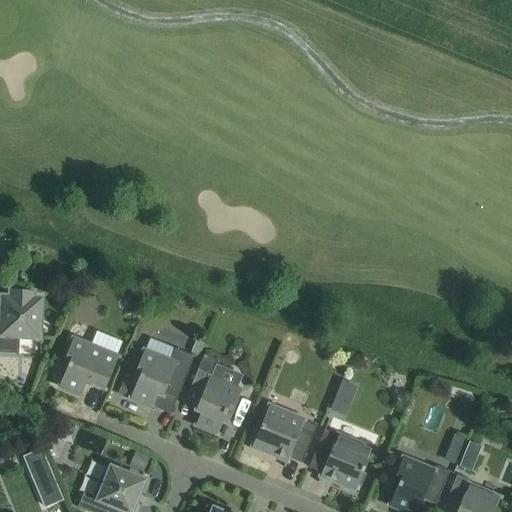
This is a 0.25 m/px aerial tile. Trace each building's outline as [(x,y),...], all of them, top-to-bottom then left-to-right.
[(19,341),(42,342),(44,297),(35,296),(36,290),(8,288),(7,294),(0,294),(0,353),(18,354),(19,341)] [(81,396),(87,381),(105,388),(118,356),(73,338),(59,372),(64,374),(59,387),(81,396)] [(195,341),(190,352),(199,356),(204,344),(195,341)] [(130,399),(152,408),(160,388),(178,396),(194,357),(175,349),(169,362),(143,351),(130,384),(135,386),(130,399)] [(212,374),(211,374),(217,360),(204,355),(184,401),(202,409),(195,426),(217,435),(222,422),(227,424),(241,392),(210,379),(212,374)] [(345,416),(357,387),(342,381),(330,410),(345,416)] [(275,453),(301,464),(317,426),(269,406),(251,448),(273,457),(275,453)] [(333,483),(355,492),(372,450),(324,430),(308,468),(335,479),(333,483)] [(143,473),(149,458),(135,452),(128,467),(143,473)] [(469,468),(474,455),(466,452),(460,465),(469,468)] [(389,506),(403,511),(411,511),(417,498),(435,505),(449,472),(435,466),(433,471),(402,458),(389,491),(394,493),(389,506)] [(134,511),(148,480),(109,464),(102,481),(101,481),(99,486),(100,486),(94,499),(83,494),(77,508),(86,511),(134,511)] [(471,481),(456,475),(443,508),(452,511),(493,511),(499,498),(469,486),(471,481)]
